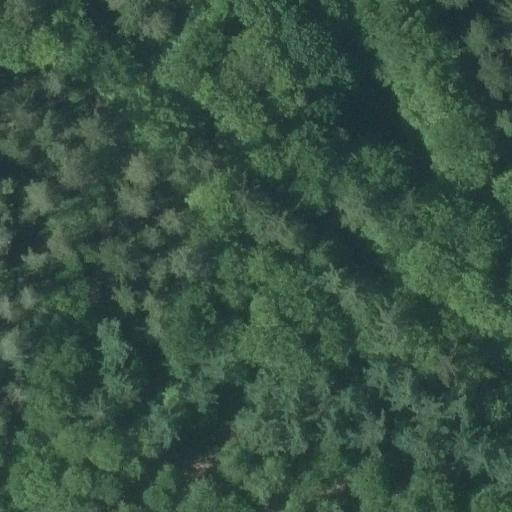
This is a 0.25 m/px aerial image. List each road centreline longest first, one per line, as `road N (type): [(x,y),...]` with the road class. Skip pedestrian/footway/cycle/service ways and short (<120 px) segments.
road 1 (secondary): [(511,360),(311,216),(92,0)]
road 2 (track): [(65,425),(129,121),(153,59),(202,0)]
road 3 (track): [(65,425),(511,492)]
